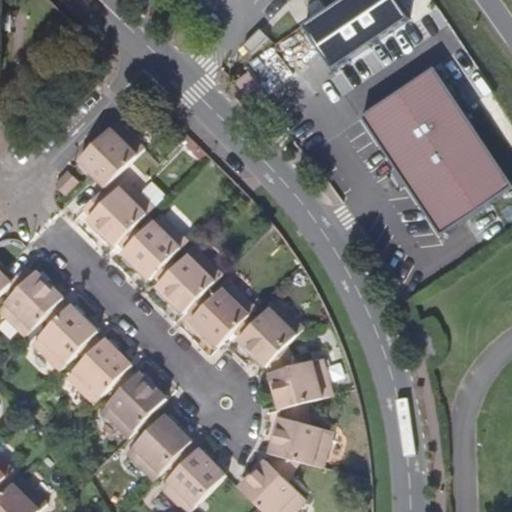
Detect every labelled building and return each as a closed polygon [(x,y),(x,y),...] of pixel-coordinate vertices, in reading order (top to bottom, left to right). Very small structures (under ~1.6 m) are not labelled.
[(401,0),(342,0),(309,21),(338,67),(414,20),(401,0)] [(261,31),(244,47),(253,55),(269,40),(261,31)] [(511,182),(439,72),(365,120),(445,238),(466,224),(511,192),(511,182)] [(250,93),(257,106),(265,101),(268,99),(259,87),(257,88),(248,75),(238,82),(247,95),(250,93)] [(0,156),(4,152),(18,137),(0,120),(0,156)] [(109,189),(147,150),(120,124),(82,162),(84,164),(81,167),(90,176),(92,173),(109,189)] [(118,248),(121,245),(139,226),(156,209),(129,181),(111,199),(93,217),(91,220),(93,223),(90,226),(99,234),(102,231),(118,248)] [(87,211),(105,193),(103,191),(85,209),(87,211)] [(111,199),(105,193),(87,211),(93,217),(111,199)] [(152,280),(155,278),(172,259),(190,241),(163,215),(146,233),(128,251),(125,254),(127,256),(124,259),(133,268),(136,265),(152,280)] [(121,245),(128,251),(146,233),(139,226),(121,245)] [(170,298),(186,314),(189,312),(207,293),(224,275),(197,249),(180,266),(162,284),(159,287),(162,290),(158,293),(168,302),(170,298)] [(155,278),(162,284),(180,266),(172,259),(155,278)] [(0,299),(13,287),(31,268),(29,267),(13,283),(0,270),(0,267),(2,266),(0,264),(0,299)] [(38,274),(31,268),(13,287),(19,294),(38,274)] [(29,339),(47,320),(65,302),(67,299),(51,284),(54,280),(46,273),(43,276),(40,273),(38,274),(19,294),(2,312),(29,339)] [(220,348),(226,343),(258,310),(231,284),(214,301),(196,319),(193,322),(196,325),(193,328),(202,336),(204,333),(220,348)] [(189,312),(196,319),(214,301),(207,293),(189,312)] [(72,309),(65,302),(47,320),(54,327),(72,309)] [(268,368),(272,364),(290,347),(307,329),(279,302),(241,341),(243,343),(240,347),(249,355),(252,352),(268,368)] [(64,372),(81,354),(99,335),(101,333),(86,318),(88,314),(80,306),(77,309),(75,307),(72,309),(54,327),(37,346),(64,372)] [(426,333),(413,337),(422,365),(435,361),(426,333)] [(105,342),(99,335),(81,354),(88,361),(105,342)] [(97,405),(115,387),(133,369),(135,367),(120,352),(122,348),(113,339),(111,342),(108,340),(105,342),(88,361),(70,379),(97,405)] [(272,364),(278,374),(303,367),(290,347),(272,364)] [(303,367),(278,374),(273,375),(274,379),(269,380),(273,392),(277,391),(283,411),(288,410),(312,403),(336,397),(325,360),(303,367)] [(141,376),(133,369),(115,387),(122,394),(141,376)] [(131,439),(140,430),(158,412),(169,400),(154,386),(157,382),(147,373),(144,376),(143,374),(141,376),(122,394),(105,413),(131,439)] [(288,410),(288,420),(314,427),(312,403),(288,410)] [(165,419),(158,412),(140,430),(147,437),(165,419)] [(158,482),(175,464),(193,446),(196,443),(180,427),(182,423),(173,415),(170,418),(168,416),(165,419),(147,437),(130,455),(158,482)] [(274,456),(278,457),(302,464),(327,470),(336,433),(314,427),(288,420),(284,419),(283,422),(278,421),(275,433),(280,434),(274,456)] [(199,453),(193,446),(175,464),(182,471),(199,453)] [(194,511),(229,476),(218,465),(214,463),(218,458),(209,450),(206,453),(203,450),(199,453),(182,471),(165,489),(188,511),(194,511)] [(0,488),(16,472),(0,456),(0,488)] [(278,457),(273,465),(292,483),(302,464),(278,457)] [(295,511),(309,500),(292,483),(273,465),(270,462),(267,465),(265,462),(255,471),(258,474),(254,477),(243,490),(265,511),(295,511)] [(23,479),(6,497),(0,502),(0,511),(44,511),(51,506),(23,479)] [(298,511),(310,501),(309,500),(295,511),(298,511)]
